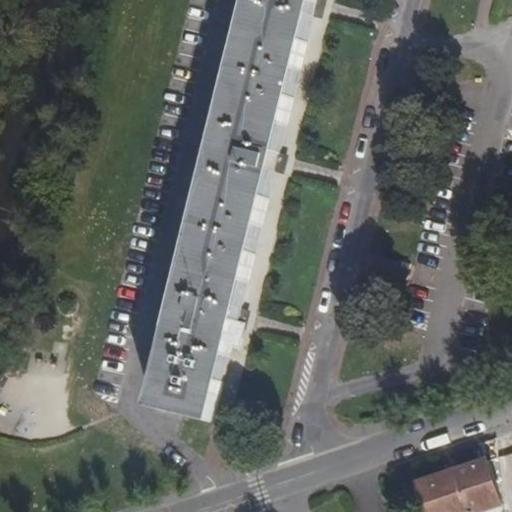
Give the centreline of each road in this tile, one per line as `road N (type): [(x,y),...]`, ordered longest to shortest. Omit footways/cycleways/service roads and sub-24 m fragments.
road 1 (unclassified): [(309,474),(302,445),(312,399),(413,0)]
road 2 (tertiary): [(309,474),(511,408)]
road 3 (unknown): [(412,4),(437,58),(500,94)]
